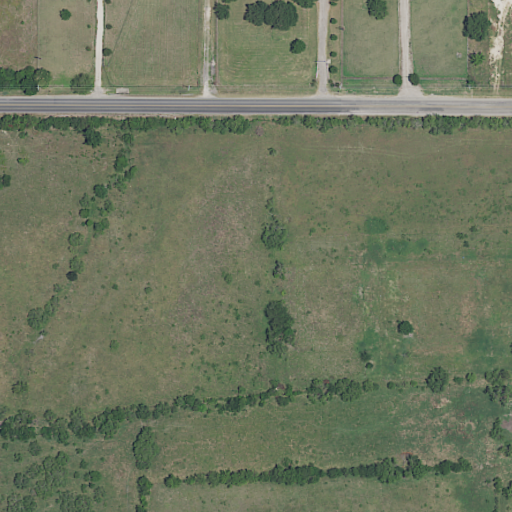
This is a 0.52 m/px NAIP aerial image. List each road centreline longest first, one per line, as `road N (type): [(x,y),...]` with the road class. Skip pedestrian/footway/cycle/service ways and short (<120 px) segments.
road 1 (secondary): [(0,107),(511,107)]
road 2 (residential): [(346,511),(336,443),(412,261),(428,107)]
road 3 (residential): [(163,511),(149,480),(151,435),(219,277),(258,211)]
road 4 (residential): [(258,211),(511,208)]
